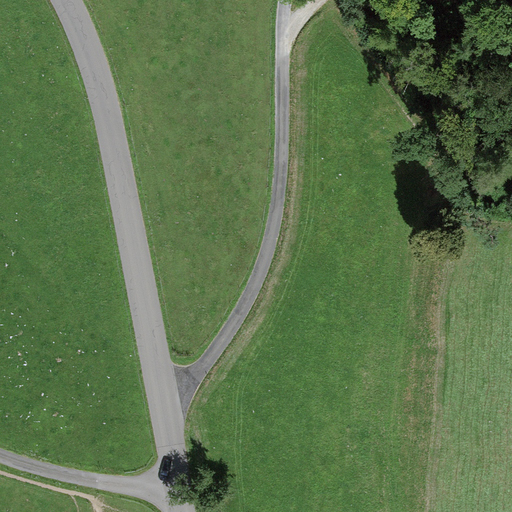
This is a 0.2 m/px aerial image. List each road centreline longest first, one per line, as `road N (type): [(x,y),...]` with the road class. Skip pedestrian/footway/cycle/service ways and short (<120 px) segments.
road 1 (unclassified): [(184,511),(119,161),(79,25)]
road 2 (track): [(164,407),(233,323),(266,259),(284,187),(283,25),(292,0)]
